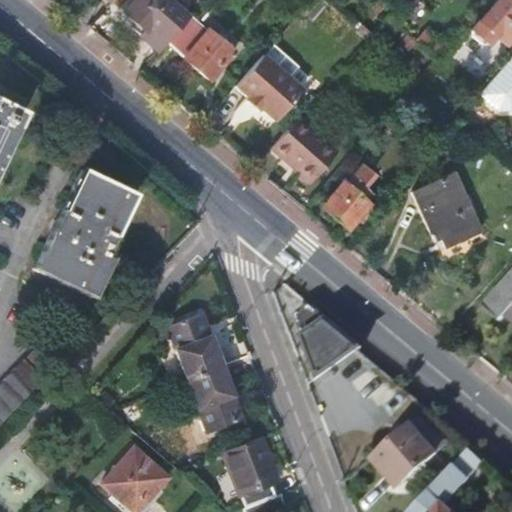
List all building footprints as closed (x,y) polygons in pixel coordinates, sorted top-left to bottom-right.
[(132,0),(125,8),(149,29),(150,28),(167,43),(190,16),(171,0),(132,0)] [(511,38),(511,5),(505,0),(498,0),(471,30),(472,40),(480,47),(488,46),(494,39),(504,48),(511,38)] [(167,43),(208,81),(233,53),(191,15),(190,16),(167,43)] [(161,49),(167,43),(150,28),(149,29),(144,34),(161,49)] [(263,53),(235,85),(249,97),(246,100),(259,111),(262,108),(275,120),(303,88),(263,53)] [(511,56),(482,90),(482,103),(497,115),(510,113),(511,111),(511,56)] [(0,154),(21,111),(0,100),(0,154)] [(300,115),(271,147),(312,183),(341,150),(300,115)] [(131,192),(80,168),(31,268),(91,297),(110,257),(102,254),(131,192)] [(340,188),(315,216),(328,227),(331,230),(337,224),(346,231),(357,219),(361,222),(369,213),(361,206),(367,199),(359,192),(363,188),(363,175),(358,171),(342,189),(340,188)] [(478,232),(452,177),(410,196),(432,244),(440,241),(444,248),(478,232)] [(511,279),(487,308),(504,323),(511,313),(511,279)] [(299,317),(325,377),(362,349),(311,307),(299,317)] [(165,327),(185,380),(219,366),(208,337),(204,338),(202,333),(206,331),(199,314),(165,327)] [(511,337),(505,332),(486,355),(507,372),(511,365),(511,337)] [(25,358),(0,383),(0,424),(45,378),(25,358)] [(219,366),(185,380),(197,409),(231,395),(219,366)] [(424,400),(411,412),(417,418),(424,412),(432,406),(424,400)] [(393,413),(407,428),(414,421),(417,418),(411,412),(404,404),(393,413)] [(407,428),(379,453),(407,485),(442,454),(414,421),(407,428)] [(221,451),(244,509),(276,496),(271,483),(275,482),(266,459),(261,461),(253,438),(221,451)] [(132,449),(100,484),(131,511),(134,511),(164,478),(132,449)] [(414,507),(419,511),(456,511),(447,504),(472,476),(467,471),(479,458),(470,450),(414,507)] [(242,510),(242,511),(286,511),(280,495),(276,496),(244,509),(242,510)]
